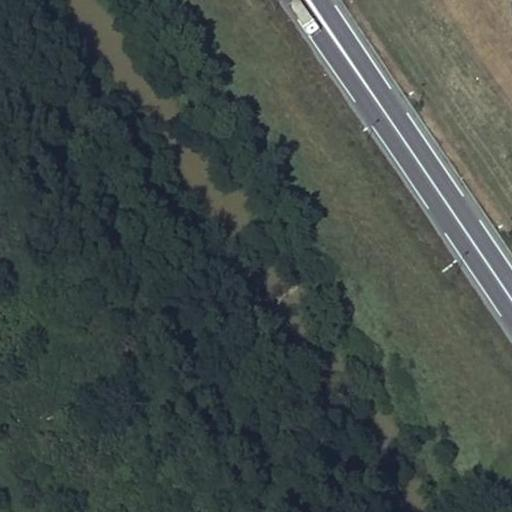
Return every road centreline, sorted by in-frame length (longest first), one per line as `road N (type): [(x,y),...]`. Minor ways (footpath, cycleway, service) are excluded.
road 1 (primary): [(394,117),(511,291)]
road 2 (primary): [(305,0),(394,117)]
road 3 (primary): [(394,117),(321,0)]
